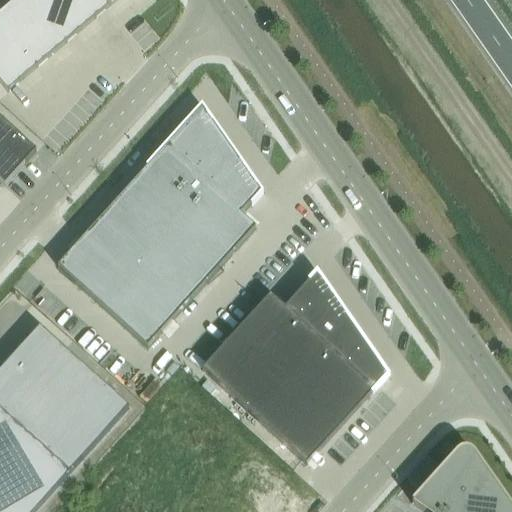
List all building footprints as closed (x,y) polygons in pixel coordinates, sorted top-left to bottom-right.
[(29,0),(18,0),(0,15),(0,23),(39,69),(68,45),(29,0)] [(79,0),(29,0),(68,45),(97,20),(79,0)] [(79,0),(97,20),(121,0),(79,0)] [(0,23),(0,84),(9,95),(39,69),(0,23)] [(202,111),(58,270),(148,351),(256,231),(241,218),(251,208),(252,209),(264,196),(239,161),(238,162),(202,111)] [(0,156),(18,137),(0,121),(0,156)] [(0,156),(0,182),(6,188),(37,154),(18,137),(0,156)] [(270,298),(203,373),(307,467),(388,378),(316,276),(285,311),(270,298)] [(40,329),(0,374),(0,511),(37,511),(129,410),(40,329)] [(511,449),(504,437),(491,445),(505,467),(511,462),(511,449)] [(420,491),(439,469),(427,458),(407,479),(420,491)] [(509,511),(478,467),(478,468),(476,466),(474,464),(469,462),(464,463),(460,466),(418,511),(509,511)]
